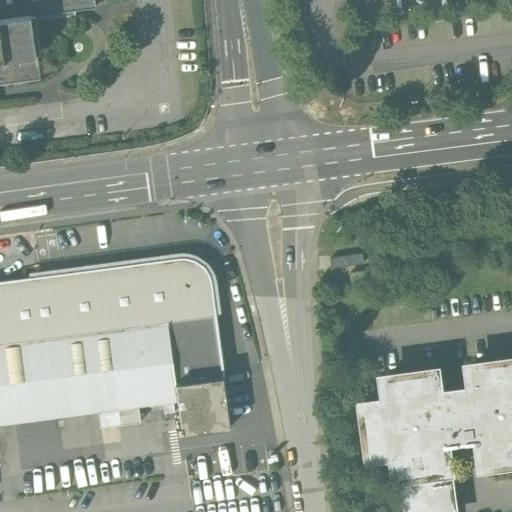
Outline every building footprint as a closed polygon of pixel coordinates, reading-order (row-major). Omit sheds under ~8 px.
[(0,0),(0,86),(40,81),(32,23),(75,17),(75,11),(95,8),(94,0),(0,0)] [(179,257),(0,282),(0,426),(98,412),(98,414),(138,408),(163,405),(164,414),(174,413),(173,403),(178,403),(176,384),(224,378),(225,378),(212,282),(210,275),(206,268),(204,266),(197,261),(194,259),(187,257),(179,257)] [(376,269),(350,273),(351,285),(378,281),(376,269)] [(431,375),(385,382),(388,405),(365,408),(372,455),(395,452),(402,511),(449,511),(441,446),(481,440),(484,464),(511,460),(511,364),(471,370),(474,393),(435,399),(431,375)] [(224,378),(176,384),(178,403),(182,428),(179,429),(180,433),(182,433),(183,434),(230,427),(224,378)] [(138,408),(98,414),(100,428),(140,423),(138,408)]
